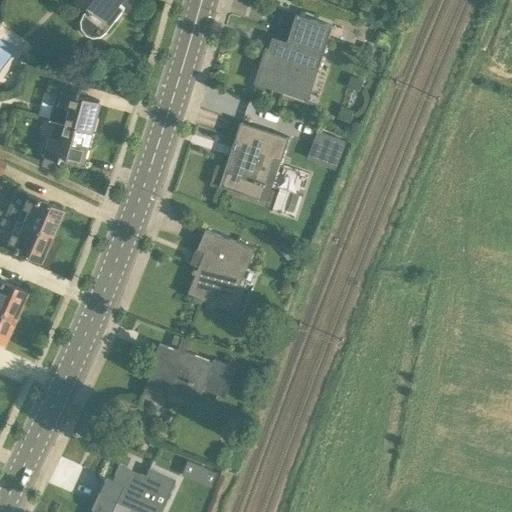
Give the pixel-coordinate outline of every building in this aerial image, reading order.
[(124,9),(118,3),(120,0),(74,0),(87,9),(83,14),(80,21),(81,29),(86,35),(93,38),(100,37),(106,32),(124,9)] [(308,100),(332,26),(293,14),(281,53),(262,47),(251,83),(308,100)] [(394,49),(397,39),(393,37),(394,33),(386,31),(385,35),(383,34),(379,45),(394,49)] [(80,90),(59,84),(49,120),(54,122),(56,122),(91,132),(99,102),(78,96),(80,90)] [(43,156),(61,161),(63,156),(82,162),(91,132),(56,122),(54,122),(50,137),(48,136),(43,156)] [(241,122),(219,186),(260,199),(274,159),(281,161),(289,138),(241,122)] [(347,140),(319,129),(308,158),(337,168),(347,140)] [(27,194),(14,221),(50,237),(62,210),(27,194)] [(0,245),(39,262),(50,237),(14,221),(9,233),(0,229),(0,245)] [(202,300),(229,311),(254,249),(205,230),(197,251),(204,254),(187,295),(193,297),(192,300),(201,303),(202,300)] [(290,261),(299,255),(293,246),(284,252),(290,261)] [(0,311),(15,318),(26,291),(0,280),(0,311)] [(15,318),(0,311),(0,344),(3,345),(15,318)] [(197,404),(203,388),(224,397),(235,369),(213,359),(212,362),(185,351),(184,355),(162,346),(146,384),(197,404)] [(218,471),(187,460),(182,475),(212,486),(218,471)] [(136,511),(159,511),(170,488),(117,464),(110,480),(105,477),(90,511),(93,511),(130,511),(131,510),(136,511)]
